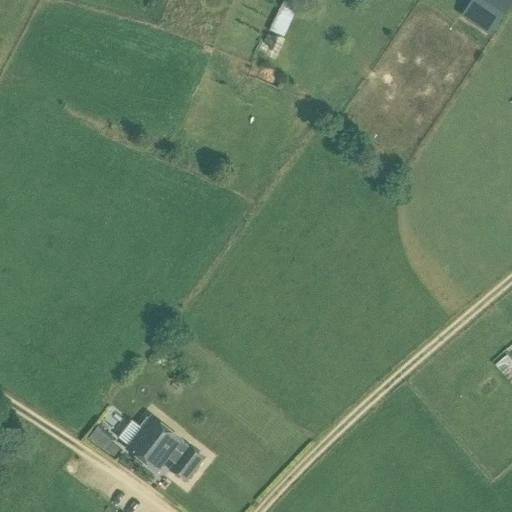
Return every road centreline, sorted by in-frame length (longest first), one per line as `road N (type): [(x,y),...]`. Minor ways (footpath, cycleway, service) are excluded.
road 1 (track): [(257,511),(317,446),(511,281)]
road 2 (track): [(169,511),(0,396)]
